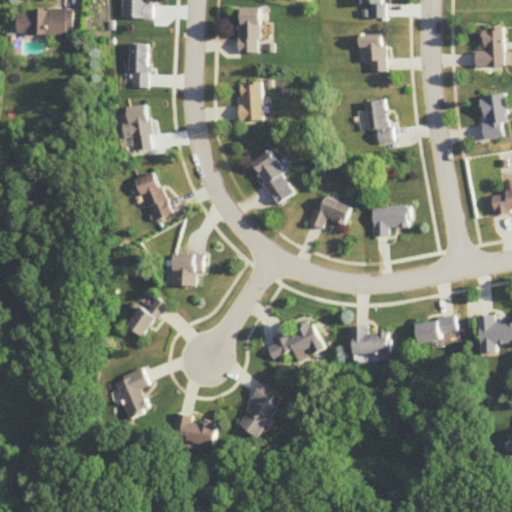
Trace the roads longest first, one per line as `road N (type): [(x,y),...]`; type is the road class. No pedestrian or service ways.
road 1 (residential): [(200,0),(204,151),(218,192),(277,258),(338,281),(384,284),(511,260)]
road 2 (residential): [(468,269),(434,90),(432,0)]
road 3 (residential): [(277,258),(206,360)]
